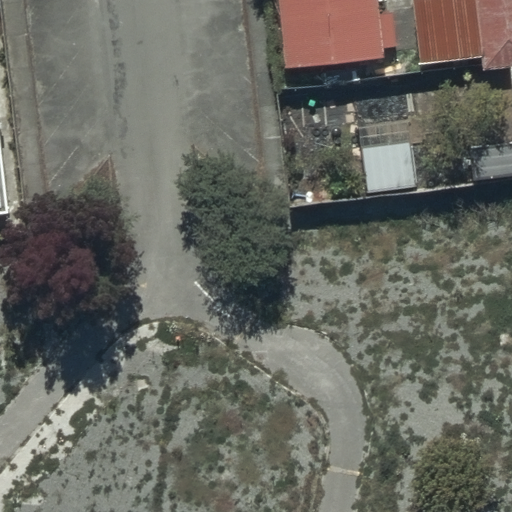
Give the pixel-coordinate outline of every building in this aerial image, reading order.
[(280,0),(288,68),(386,58),(379,0),(280,0)] [(511,0),(413,0),(421,64),(485,57),(486,70),(511,66),(511,0)] [(0,213),(12,212),(0,108),(0,213)] [(364,150),(369,194),(418,187),(412,143),(364,150)] [(317,220),(325,297),(501,279),(493,201),(317,220)] [(0,254),(0,331),(13,330),(4,254),(0,254)] [(294,511),(314,414),(175,387),(157,479),(146,477),(139,511),(294,511)]
